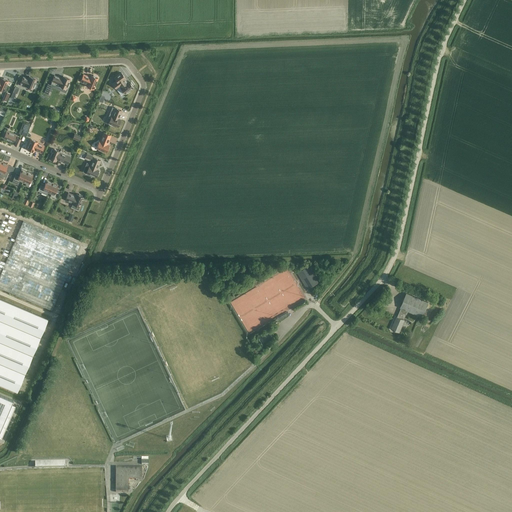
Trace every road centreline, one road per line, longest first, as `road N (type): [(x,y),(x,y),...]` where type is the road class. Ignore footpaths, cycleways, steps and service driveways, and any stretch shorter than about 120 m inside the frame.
road 1 (unclassified): [(465,0),(445,40),(401,238),(384,278),(167,511)]
road 2 (residential): [(0,146),(98,187),(107,183),(145,84),(124,61),(0,65)]
